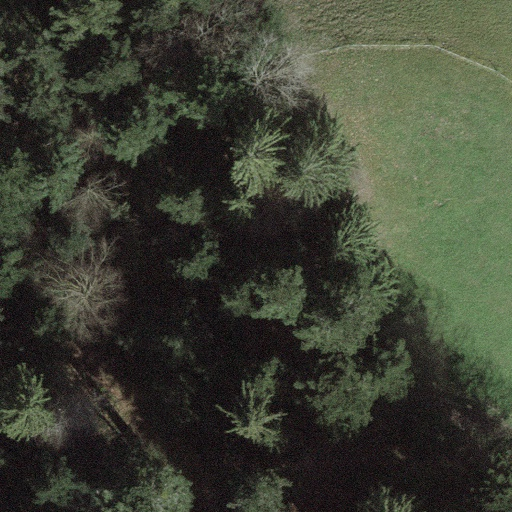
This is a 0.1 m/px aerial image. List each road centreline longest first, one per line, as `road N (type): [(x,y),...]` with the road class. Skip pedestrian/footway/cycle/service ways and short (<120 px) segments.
road 1 (track): [(0,322),(296,359),(511,442)]
road 2 (track): [(233,511),(231,486),(161,345)]
